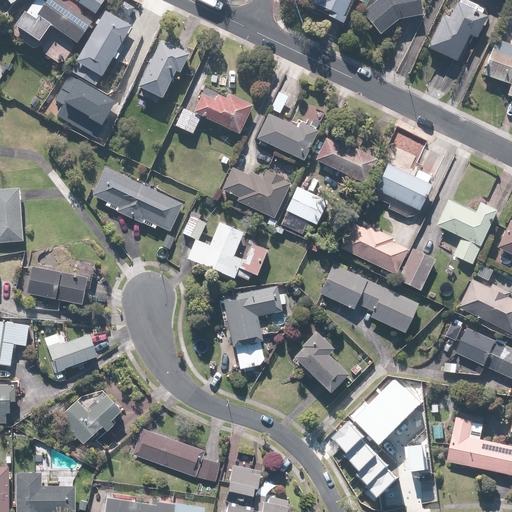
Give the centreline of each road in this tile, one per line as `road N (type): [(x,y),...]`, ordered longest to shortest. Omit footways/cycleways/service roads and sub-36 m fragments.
road 1 (residential): [(334,511),(302,453),(173,369),(147,295)]
road 2 (residential): [(250,30),(511,153)]
